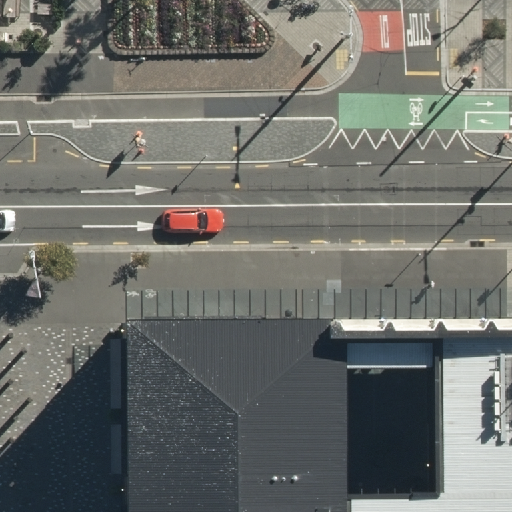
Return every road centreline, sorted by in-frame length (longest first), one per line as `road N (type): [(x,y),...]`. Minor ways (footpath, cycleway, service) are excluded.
road 1 (secondary): [(0,206),(406,204)]
road 2 (residential): [(406,204),(402,0)]
